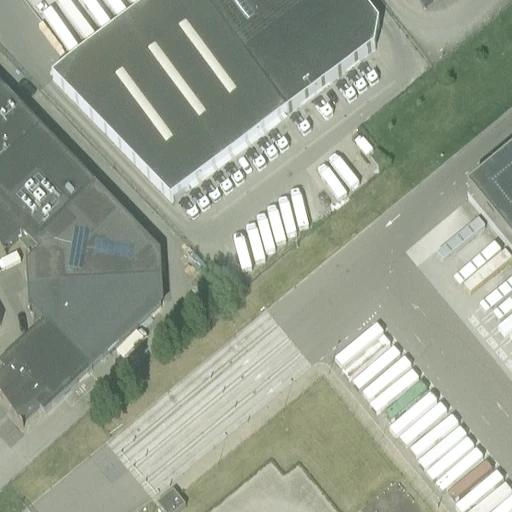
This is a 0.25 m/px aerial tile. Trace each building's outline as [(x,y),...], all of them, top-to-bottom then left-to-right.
[(71,67),(50,82),(173,207),(190,194),(284,123),(288,120),(375,55),(379,29),(356,0),(160,0),(71,67)] [(417,0),(424,10),(439,0),(417,0)] [(3,256),(16,243),(23,237),(40,255),(27,267),(27,263),(26,263),(28,316),(29,316),(29,311),(46,329),(2,370),(7,376),(0,382),(0,400),(21,431),(22,430),(20,427),(38,410),(44,416),(160,309),(158,258),(0,94),(0,252),(4,260),(5,259),(3,256)] [(511,111),(494,122),(503,139),(511,134),(511,111)] [(376,157),(370,162),(378,173),(385,168),(376,157)] [(511,164),(497,177),(467,202),(511,256),(511,164)] [(165,504),(157,510),(158,511),(181,511),(185,510),(176,500),(173,503),(170,500),(165,504)]
